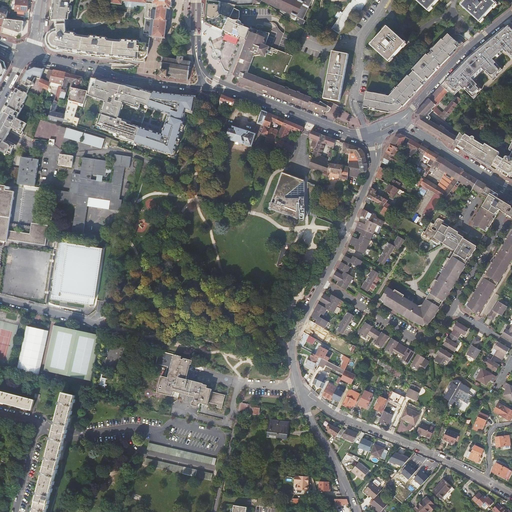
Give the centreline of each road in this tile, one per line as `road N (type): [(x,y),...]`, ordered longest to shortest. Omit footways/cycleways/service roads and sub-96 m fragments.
road 1 (residential): [(298,385),(336,415),(511,494)]
road 2 (tertiary): [(28,53),(193,86)]
road 3 (residential): [(451,309),(430,336),(418,338),(322,281)]
road 4 (tertiary): [(511,13),(465,48),(398,120)]
road 5 (residential): [(157,431),(174,422),(222,435),(214,453),(157,437)]
road 6 (tertiary): [(231,88),(353,135),(367,133)]
road 7 (tertiary): [(355,511),(298,385)]
road 8 (tertiary): [(398,120),(511,190)]
road 9 (tertiary): [(322,281),(374,171)]
road 10 (residential): [(0,300),(118,329)]
